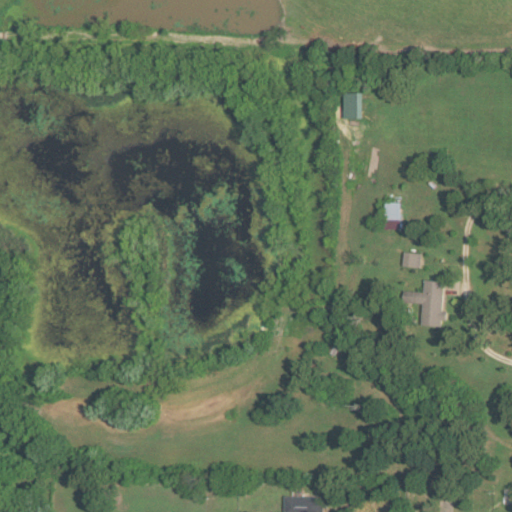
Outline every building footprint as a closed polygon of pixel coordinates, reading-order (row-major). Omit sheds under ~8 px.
[(364,92),(347,93),(347,119),(365,118),(364,92)] [(387,229),(403,229),(404,202),(387,202),(387,229)] [(424,268),(426,254),(407,252),(406,266),(424,268)] [(448,281),(427,280),(427,292),(407,291),(406,303),(425,303),(424,326),(448,326),(449,312),(447,311),(448,281)] [(286,511),(325,511),(326,497),(287,496),(286,511)]
